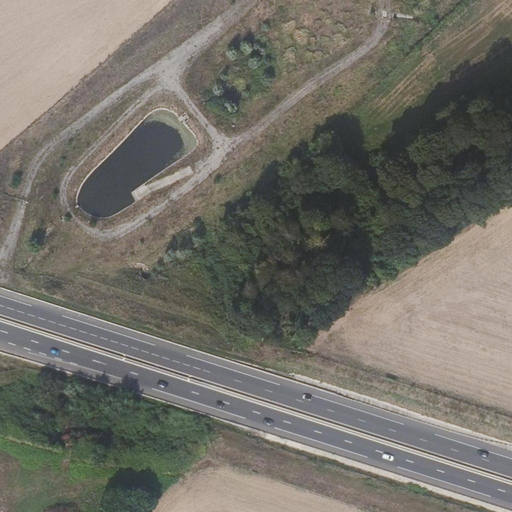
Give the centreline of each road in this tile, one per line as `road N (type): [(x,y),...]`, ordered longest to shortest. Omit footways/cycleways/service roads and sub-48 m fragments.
road 1 (motorway): [(0,330),(511,493)]
road 2 (motorway): [(511,467),(0,304)]
